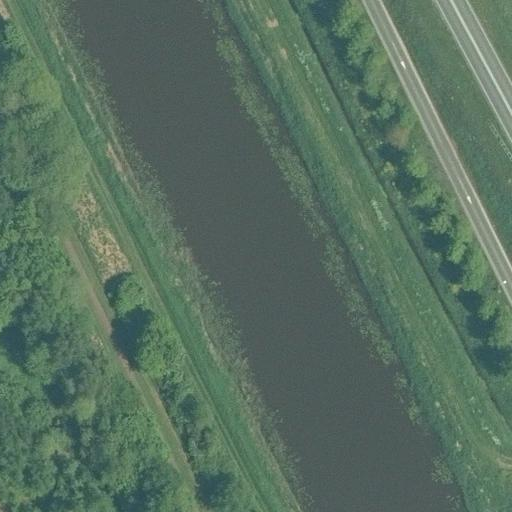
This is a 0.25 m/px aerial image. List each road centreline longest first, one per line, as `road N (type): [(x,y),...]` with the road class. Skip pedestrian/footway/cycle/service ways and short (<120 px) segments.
road 1 (trunk): [(360,0),(511,293)]
road 2 (trunk): [(511,116),(449,0)]
